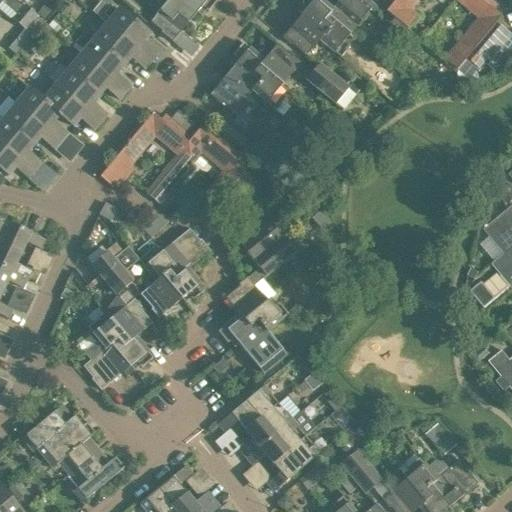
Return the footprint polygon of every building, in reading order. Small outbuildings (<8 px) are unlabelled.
[(0,0),(0,4),(1,3),(14,14),(10,18),(24,30),(8,49),(16,56),(45,23),(24,5),(17,0),(0,0)] [(167,0),(150,21),(162,31),(161,32),(172,42),(191,19),(201,7),(207,12),(217,1),(216,0),(167,0)] [(296,21),(282,38),(290,44),(291,43),(306,56),(319,40),(340,58),(349,47),(343,41),(350,33),(372,7),(363,0),(338,0),(331,9),(319,0),(303,0),(300,3),(307,9),(301,15),(296,21)] [(390,0),(393,2),(385,11),(394,19),(406,29),(407,30),(418,16),(409,9),(416,0),(390,0)] [(455,0),(478,18),(443,59),(456,70),(455,79),(467,80),(478,78),(476,70),(485,59),(488,62),(510,36),(511,35),(499,25),(498,26),(495,23),(501,16),(493,9),(497,5),(491,0),(455,0)] [(51,10),(45,4),(37,13),(44,19),(51,10)] [(118,8),(105,24),(150,62),(156,55),(142,43),(149,35),(118,8)] [(394,19),(388,27),(400,37),(406,29),(394,19)] [(105,24),(92,39),(124,65),(130,57),(144,69),(150,62),(105,24)] [(511,49),(511,37),(510,36),(488,62),(496,69),(511,49)] [(92,39),(80,54),(125,93),(131,85),(117,73),(124,65),(92,39)] [(228,73),(209,96),(221,105),(222,104),(233,114),(251,92),(272,109),(281,117),(289,107),(280,100),(282,98),(275,93),(282,85),(294,71),(300,63),(301,62),(293,56),(292,57),(277,44),(263,61),(242,43),(233,55),(239,60),(228,73)] [(80,54),(67,70),(98,96),(105,88),(119,100),(125,93),(80,54)] [(300,63),(294,71),(342,110),(364,84),(354,75),(344,86),(318,64),(311,72),(300,63)] [(67,70),(54,85),(100,123),(105,116),(92,104),(98,96),(67,70)] [(54,85),(42,100),(59,115),(72,127),(79,119),(93,131),(100,123),(54,85)] [(28,88),(15,104),(60,141),(66,134),(52,123),(59,115),(42,100),(28,88)] [(15,104),(2,119),(33,145),(40,137),(54,149),(60,141),(15,104)] [(154,137),(176,155),(191,138),(164,115),(160,120),(152,113),(142,125),(139,122),(112,155),(115,158),(99,177),(112,188),(117,182),(121,183),(132,171),(129,168),(154,137)] [(2,119),(0,121),(0,142),(35,172),(41,165),(27,153),(33,145),(2,119)] [(191,138),(176,155),(145,193),(158,204),(161,200),(166,201),(174,192),(171,189),(201,153),(222,172),(193,207),(198,211),(210,213),(218,203),(222,206),(228,198),(240,208),(259,186),(243,172),(246,169),(238,163),(242,158),(204,126),(200,131),(198,129),(191,138)] [(35,172),(0,142),(0,169),(8,176),(14,168),(29,180),(35,172)] [(511,200),(511,190),(507,185),(498,193),(507,204),(511,200)] [(106,203),(99,214),(110,220),(116,210),(106,203)] [(511,205),(483,230),(503,254),(504,255),(511,248),(511,205)] [(140,228),(156,236),(164,220),(149,212),(140,228)] [(0,243),(20,253),(25,242),(41,249),(45,240),(0,218),(0,243)] [(269,222),(227,256),(233,264),(246,254),(252,261),(282,237),(269,222)] [(90,360),(82,367),(92,379),(91,380),(93,383),(94,383),(100,391),(123,372),(136,362),(140,368),(152,359),(147,353),(135,337),(157,319),(187,295),(192,301),(198,296),(204,292),(186,270),(209,251),(203,243),(200,240),(198,241),(189,230),(161,252),(154,258),(149,251),(138,260),(155,282),(138,296),(133,300),(125,307),(117,297),(104,315),(108,320),(103,325),(98,318),(92,323),(86,328),(98,341),(84,352),(90,360)] [(258,269),(247,278),(253,286),(294,252),(282,237),(252,261),(258,269)] [(0,243),(0,266),(26,279),(30,271),(15,263),(20,253),(0,243)] [(107,253),(91,265),(117,297),(125,307),(133,300),(123,289),(131,282),(123,272),(124,271),(114,259),(122,252),(116,244),(106,252),(107,253)] [(138,260),(128,248),(122,252),(114,259),(124,271),(138,260)] [(482,283),(470,292),(484,309),(511,288),(511,289),(511,248),(504,255),(503,254),(491,264),(502,277),(487,289),(482,283)] [(26,279),(0,266),(0,291),(4,293),(5,293),(2,291),(6,281),(21,289),(26,279)] [(219,331),(217,332),(227,344),(233,339),(243,351),(262,374),(273,365),(272,364),(284,354),(266,332),(287,314),(278,303),(272,309),(261,296),(253,286),(247,278),(246,278),(237,285),(239,287),(225,299),(238,315),(219,331)] [(66,288),(60,296),(68,302),(74,294),(66,288)] [(4,294),(4,293),(0,291),(0,315),(7,319),(11,310),(0,304),(0,294),(1,292),(4,294)] [(92,323),(87,316),(81,321),(86,328),(92,323)] [(488,353),(483,347),(475,353),(481,360),(488,353)] [(502,350),(488,362),(501,377),(496,382),(504,392),(509,387),(511,390),(511,357),(510,360),(502,350)] [(219,375),(229,366),(224,360),(213,368),(219,375)] [(237,422),(244,431),(277,404),(263,387),(217,424),(224,432),(237,422)] [(239,451),(245,458),(290,420),(277,404),(244,431),(251,440),(239,451)] [(43,458),(85,423),(77,414),(71,418),(61,406),(21,439),(32,452),(36,449),(43,458)] [(272,464),(304,437),(315,428),(301,412),(290,420),(245,458),(251,466),(264,455),(272,464)] [(443,454),(457,442),(438,421),(424,433),(443,454)] [(357,422),(341,436),(354,452),(370,438),(357,422)] [(58,463),(67,475),(98,450),(88,438),(94,434),(85,423),(43,458),(52,469),(58,463)] [(304,437),(272,464),(279,473),(266,484),(273,492),(318,454),(304,437)] [(108,463),(98,450),(67,475),(62,480),(63,481),(68,476),(78,488),(72,493),(81,503),(123,469),(114,459),(108,463)] [(355,451),(340,464),(346,473),(358,487),(364,494),(372,488),(381,499),(389,492),(355,451)] [(389,492),(381,499),(388,508),(389,507),(393,511),(412,511),(418,508),(421,511),(443,511),(454,503),(477,484),(467,473),(466,474),(456,462),(447,470),(441,463),(434,462),(426,469),(417,459),(406,468),(411,474),(406,479),(389,492)] [(298,481),(305,488),(322,474),(315,466),(298,481)] [(140,505),(146,511),(164,511),(186,495),(178,486),(191,475),(185,467),(133,510),(134,510),(140,505)] [(358,487),(346,473),(337,480),(349,494),(358,487)] [(0,511),(20,511),(0,487),(0,511)] [(164,511),(198,511),(212,501),(206,493),(193,504),(186,495),(164,511)] [(286,494),(275,502),(283,511),(286,511),(295,505),(286,494)] [(381,511),(375,504),(365,511),(353,511),(341,497),(330,506),(332,508),(326,511),(381,511)] [(198,511),(213,511),(219,508),(212,501),(198,511)]
